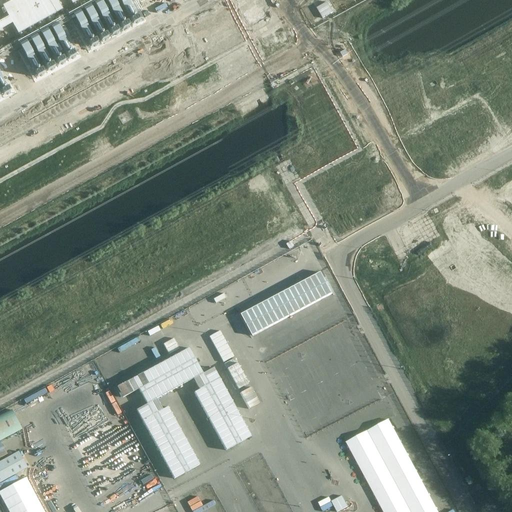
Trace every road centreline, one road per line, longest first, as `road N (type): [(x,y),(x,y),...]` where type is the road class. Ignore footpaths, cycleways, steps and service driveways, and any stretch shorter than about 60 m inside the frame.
road 1 (unclassified): [(469,511),(330,251),(511,153)]
road 2 (unknown): [(281,420),(300,458),(369,412),(397,410),(442,493)]
road 3 (unknown): [(122,398),(172,488),(281,420)]
road 4 (unknown): [(225,307),(108,369)]
